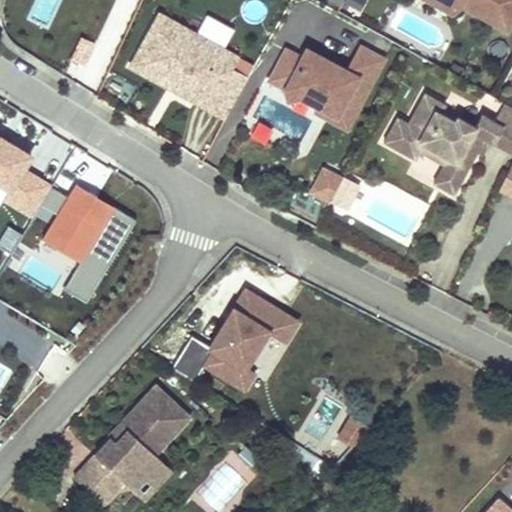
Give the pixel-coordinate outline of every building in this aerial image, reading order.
[(327,0),(358,13),(362,0),(327,0)] [(459,0),(426,0),(453,15),(459,5),(461,1),(459,0)] [(511,0),(459,0),(461,1),(459,5),(505,31),(511,18),(511,0)] [(229,69),(235,57),(158,14),(130,66),(167,86),(171,81),(196,95),(193,101),(224,118),(246,78),(229,69)] [(93,45),(78,39),(68,61),(83,68),(93,45)] [(360,98),(381,59),(357,46),(344,71),(321,58),(316,67),(300,59),(284,50),(269,80),(285,88),(287,98),(297,95),(316,105),(313,110),(322,115),(325,110),(335,115),(347,92),(360,98)] [(321,58),(305,50),(300,59),(316,67),(321,58)] [(196,95),(171,81),(167,86),(193,101),(196,95)] [(325,110),(322,115),(345,127),(360,98),(347,92),(335,115),(325,110)] [(446,111),(424,101),(410,133),(398,127),(387,152),(419,168),(423,159),(448,171),(446,175),(462,182),(476,154),(474,153),(477,146),(480,147),(483,141),(511,154),(511,116),(502,112),(496,125),(483,118),(477,131),(459,123),(457,127),(442,120),(446,111)] [(511,108),(505,105),(502,112),(511,116),(511,108)] [(34,157),(0,137),(0,201),(34,220),(52,187),(26,172),(34,157)] [(480,157),(484,148),(480,147),(477,146),(474,153),(476,154),(480,157)] [(511,196),(511,165),(510,164),(498,189),(511,196)] [(328,200),(340,178),(322,169),(310,191),(328,200)] [(455,198),(462,182),(446,175),(439,190),(455,198)] [(352,181),(341,176),(340,178),(328,200),(339,206),(352,181)] [(116,210),(79,190),(49,246),(85,266),(116,210)] [(243,367),(266,329),(283,340),(295,320),(243,288),(208,346),(189,334),(169,367),(193,382),(204,365),(242,388),(252,372),(243,367)] [(188,415),(153,383),(125,414),(127,416),(133,421),(115,441),(109,435),(72,475),(100,502),(122,479),(130,488),(158,458),(153,453),(188,415)] [(115,441),(133,421),(127,416),(109,435),(115,441)] [(246,447),(238,456),(250,467),(259,459),(246,447)] [(141,498),(169,468),(158,458),(130,488),(141,498)] [(511,511),(511,509),(494,493),(487,501),(498,511),(511,511)] [(498,511),(487,501),(477,511),(498,511)]
